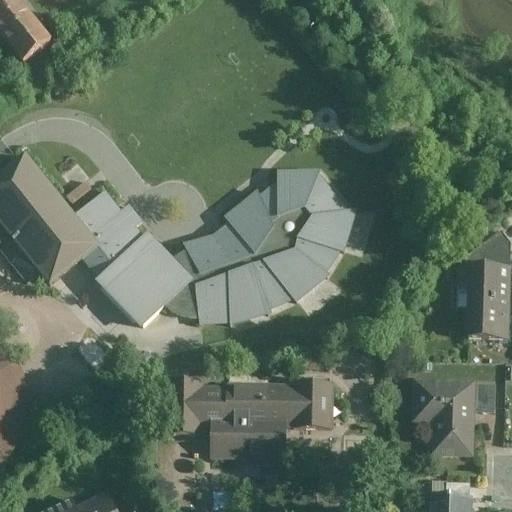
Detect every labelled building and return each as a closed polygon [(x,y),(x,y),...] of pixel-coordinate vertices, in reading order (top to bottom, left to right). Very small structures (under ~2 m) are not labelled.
[(51,45),(13,0),(6,0),(0,5),(0,36),(25,66),(51,45)] [(0,464),(8,461),(30,430),(34,394),(19,361),(0,347),(0,235),(8,230),(55,286),(82,264),(144,329),(166,308),(173,313),(180,316),(186,319),(192,319),(197,320),(202,320),(202,326),(232,326),(272,315),(298,305),(333,277),(348,253),(362,209),(353,210),(322,171),(281,171),(281,183),(263,197),(263,188),(227,216),(232,222),(217,235),(186,244),(188,250),(176,257),(133,205),(126,210),(108,193),(78,214),(26,151),(0,171),(0,464)] [(511,241),(504,232),(460,265),(511,265),(511,241)] [(471,342),(511,343),(511,278),(511,265),(460,265),(460,287),(471,287),(471,342)] [(205,380),(169,380),(168,436),(213,437),(213,460),(289,461),(289,431),(336,432),(335,383),(294,382),(294,385),(227,384),(227,387),(205,387),(205,380)] [(477,386),(477,382),(415,380),(415,424),(433,425),(433,457),(477,458),(477,413),(477,386)] [(498,386),(477,386),(477,413),(497,413),(498,386)] [(449,485),(449,498),(472,498),(472,486),(449,485)] [(72,500),(46,511),(116,511),(108,494),(78,508),(72,500)] [(474,511),(474,498),(472,498),(449,498),(431,498),(431,511),(474,511)]
